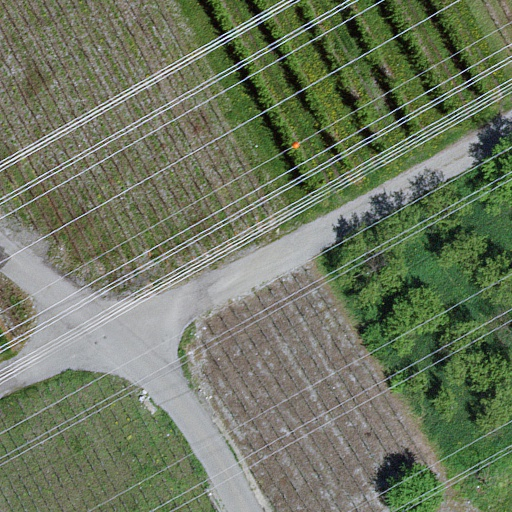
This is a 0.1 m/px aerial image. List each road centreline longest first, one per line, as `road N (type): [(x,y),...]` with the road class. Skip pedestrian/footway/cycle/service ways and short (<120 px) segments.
road 1 (unclassified): [(511,117),(369,207),(103,336)]
road 2 (unclassified): [(103,336),(188,410),(244,511)]
road 3 (unclassified): [(0,253),(103,336)]
